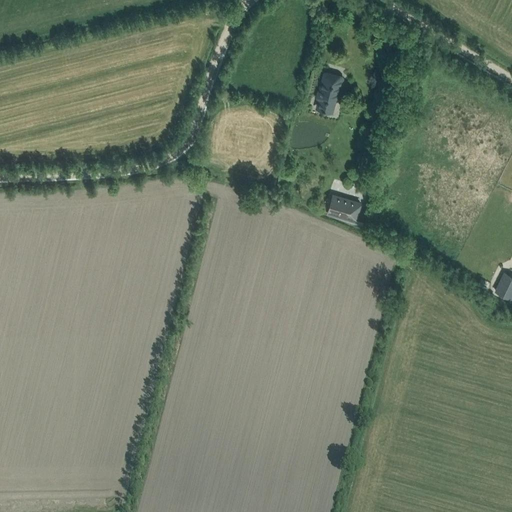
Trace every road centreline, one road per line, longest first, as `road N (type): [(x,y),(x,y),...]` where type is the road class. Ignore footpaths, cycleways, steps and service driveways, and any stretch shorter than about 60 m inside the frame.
road 1 (track): [(0,175),(150,169),(186,144),(230,21),(247,0)]
road 2 (track): [(511,78),(385,0)]
